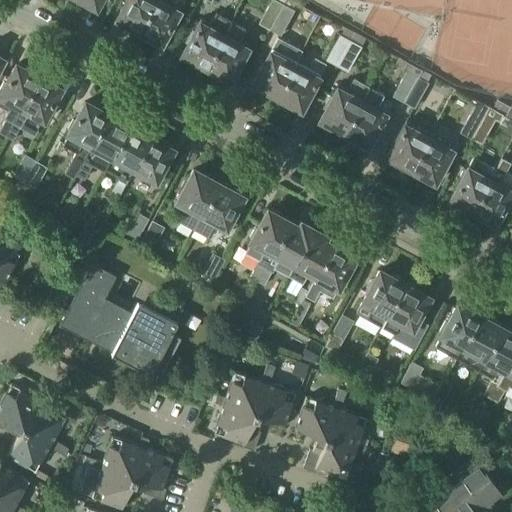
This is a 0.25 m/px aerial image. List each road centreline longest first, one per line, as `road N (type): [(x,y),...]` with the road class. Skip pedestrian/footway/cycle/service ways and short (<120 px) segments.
road 1 (residential): [(511,281),(0,3)]
road 2 (residential): [(0,354),(213,449)]
